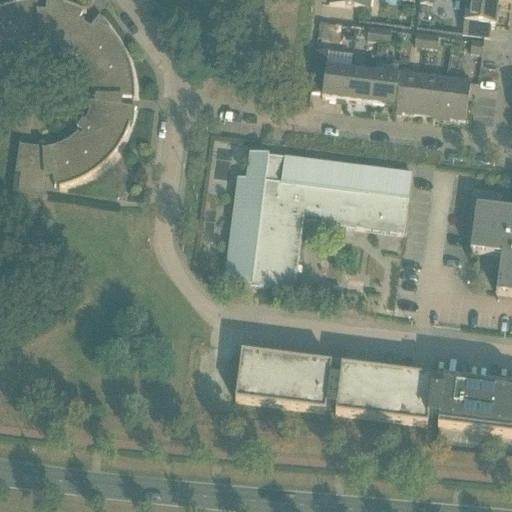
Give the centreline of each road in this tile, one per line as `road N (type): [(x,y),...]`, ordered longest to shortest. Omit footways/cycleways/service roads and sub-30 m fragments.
road 1 (residential): [(177,107),(162,240),(205,307),(221,318),(511,357)]
road 2 (primary): [(407,511),(0,472)]
road 3 (residential): [(511,150),(177,107)]
